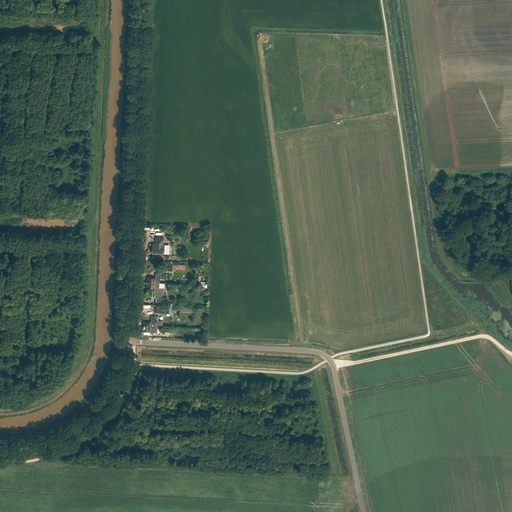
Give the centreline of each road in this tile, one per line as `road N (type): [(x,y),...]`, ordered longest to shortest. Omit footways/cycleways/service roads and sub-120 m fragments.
road 1 (unclassified): [(363,511),(332,364),(322,353),(127,342)]
road 2 (tertiary): [(127,342),(143,0)]
road 3 (track): [(332,364),(478,336),(511,354)]
road 4 (tertiary): [(127,342),(104,400),(78,426),(50,442),(0,450)]
